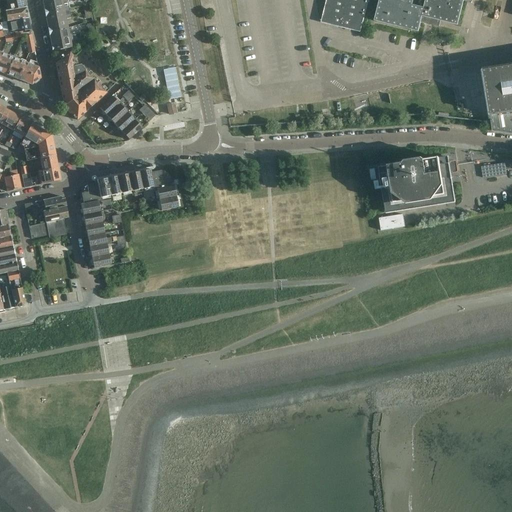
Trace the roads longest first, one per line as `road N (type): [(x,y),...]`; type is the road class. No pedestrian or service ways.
road 1 (unclassified): [(253,146),(427,135),(511,144)]
road 2 (residential): [(37,312),(91,302),(65,186)]
road 3 (residential): [(207,142),(185,0)]
road 4 (residential): [(88,160),(207,142)]
